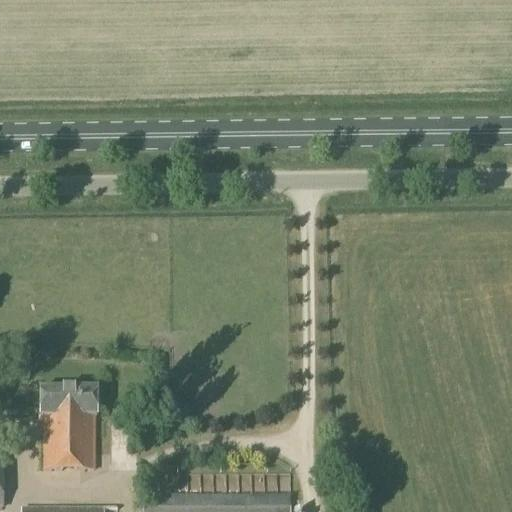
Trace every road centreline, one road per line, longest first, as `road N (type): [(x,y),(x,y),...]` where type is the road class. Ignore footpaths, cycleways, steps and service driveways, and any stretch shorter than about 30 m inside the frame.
road 1 (unclassified): [(0,191),(511,180)]
road 2 (primary): [(0,140),(511,134)]
